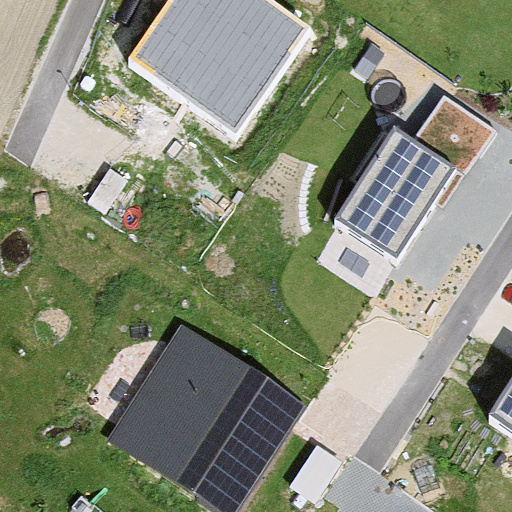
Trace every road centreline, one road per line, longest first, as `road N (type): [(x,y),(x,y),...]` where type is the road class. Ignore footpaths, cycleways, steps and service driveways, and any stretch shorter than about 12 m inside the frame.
road 1 (residential): [(368,462),(511,242)]
road 2 (residential): [(89,0),(21,155)]
